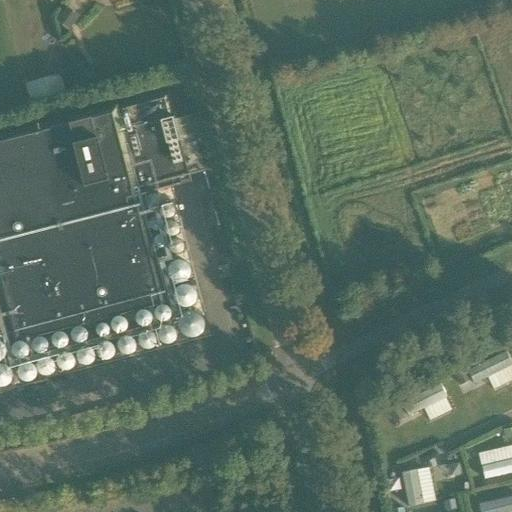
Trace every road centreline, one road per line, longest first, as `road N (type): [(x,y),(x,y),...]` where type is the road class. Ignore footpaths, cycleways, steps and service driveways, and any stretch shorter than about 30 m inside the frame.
road 1 (unclassified): [(294,389),(188,0)]
road 2 (unclassified): [(294,389),(80,458),(0,474)]
road 3 (unclassified): [(294,389),(511,273)]
road 4 (unclassified): [(323,511),(294,389)]
